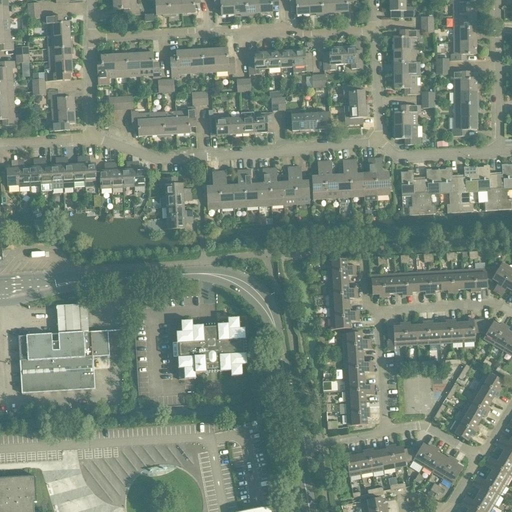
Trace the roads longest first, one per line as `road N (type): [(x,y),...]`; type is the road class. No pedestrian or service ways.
road 1 (residential): [(379,144),(158,160),(90,137)]
road 2 (residential): [(91,38),(372,29)]
road 3 (secondary): [(295,448),(265,302),(246,284),(208,273)]
road 4 (residential): [(497,152),(497,0)]
road 5 (residential): [(511,314),(495,304),(377,312)]
road 6 (residential): [(379,144),(395,155),(497,152)]
road 7 (residential): [(377,312),(386,433)]
